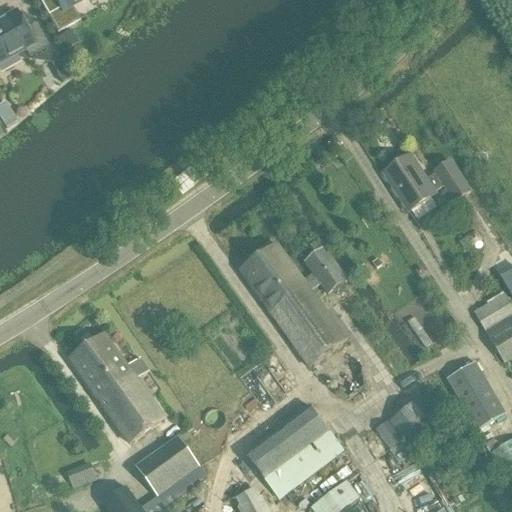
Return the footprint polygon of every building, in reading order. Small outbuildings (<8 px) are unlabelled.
[(71,7),(82,0),(46,0),(40,4),(57,34),(79,22),(71,7)] [(35,23),(23,30),(15,14),(0,21),(0,63),(23,51),(28,61),(50,49),(35,23)] [(65,50),(77,44),(70,31),(59,37),(65,50)] [(437,176),(427,183),(411,159),(384,176),(409,214),(436,197),(435,195),(445,189),(456,205),(471,195),(451,165),(436,175),(437,176)] [(302,282),(277,247),(241,274),(270,314),(310,370),(347,343),(318,303),(347,282),(336,266),(324,250),(305,265),(312,275),(302,282)] [(511,272),(502,279),(511,296),(511,272)] [(504,366),(511,361),(511,307),(506,297),(474,315),(504,366)] [(138,381),(148,373),(139,360),(127,368),(102,338),(69,360),(130,446),(167,420),(138,381)] [(505,416),(484,380),(475,365),(447,381),(477,432),(505,416)] [(434,417),(419,399),(397,401),(388,423),(388,424),(376,433),(390,451),(402,442),(426,440),(434,417)] [(341,448),(311,408),(245,458),(279,503),(287,497),(299,487),(347,451),(344,446),(341,448)] [(158,500),(200,469),(178,439),(136,470),(158,500)] [(511,497),(511,441),(487,456),(511,497)] [(107,511),(143,511),(128,489),(115,497),(103,505),(107,511)] [(268,511),(260,497),(256,489),(232,502),(237,511),(268,511)]
